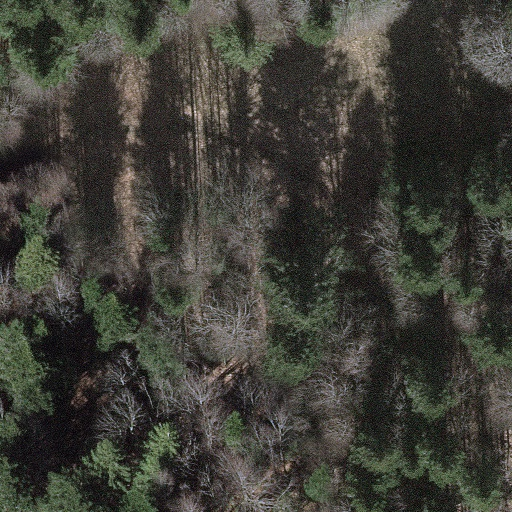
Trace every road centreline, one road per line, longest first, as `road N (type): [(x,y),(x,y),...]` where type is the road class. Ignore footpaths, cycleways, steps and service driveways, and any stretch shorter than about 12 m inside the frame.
road 1 (track): [(210,140),(511,33)]
road 2 (track): [(0,163),(36,147),(210,140)]
